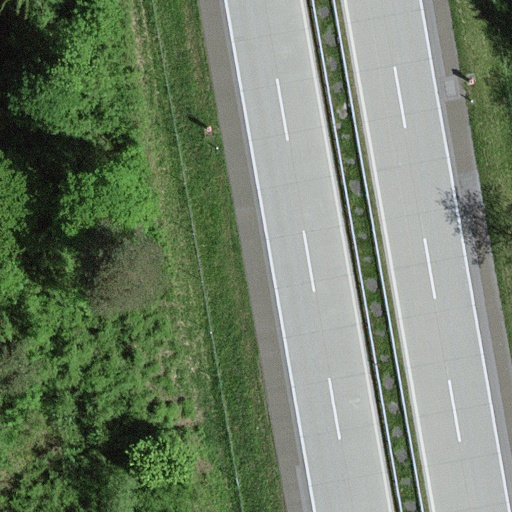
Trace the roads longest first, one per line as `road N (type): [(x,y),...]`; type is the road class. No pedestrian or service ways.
road 1 (motorway): [(262,0),(352,511)]
road 2 (motorway): [(467,511),(378,0)]
